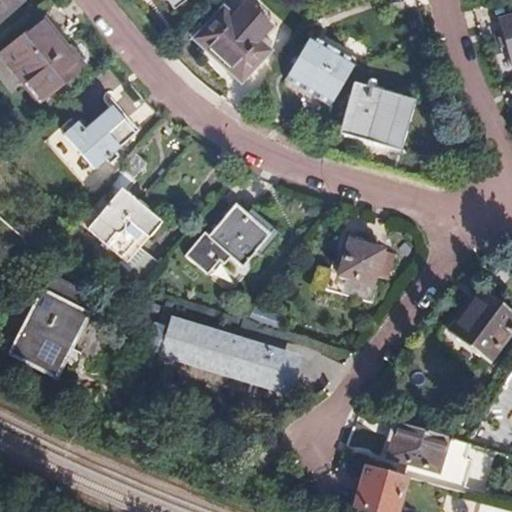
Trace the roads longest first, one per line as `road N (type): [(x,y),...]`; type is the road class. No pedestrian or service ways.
road 1 (residential): [(91,0),(178,100),(226,136),(276,160),(474,218)]
road 2 (residential): [(474,218),(310,445)]
road 3 (residential): [(446,0),(511,216)]
